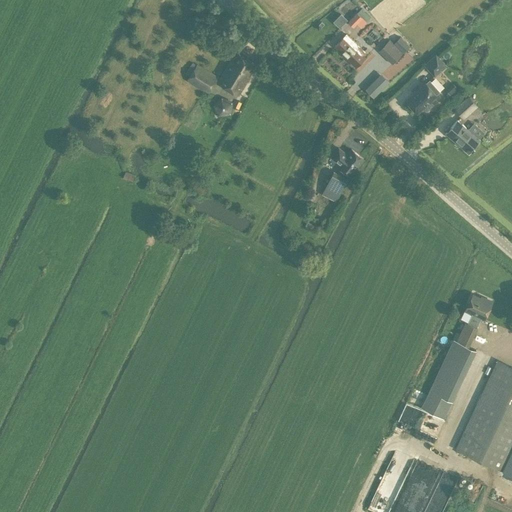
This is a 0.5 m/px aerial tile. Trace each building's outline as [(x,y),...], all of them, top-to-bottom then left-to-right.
[(368,20),(371,16),(362,7),(359,10),(368,20)] [(357,13),(349,22),(354,27),(357,23),(361,27),(366,22),(357,13)] [(341,14),(334,21),(340,27),(347,20),(341,14)] [(362,60),(359,57),(362,54),(364,51),(346,34),(335,46),(350,61),(356,67),(362,60)] [(390,39),(379,51),(392,64),(410,45),(400,37),(394,44),(390,39)] [(239,94),(257,64),(235,53),(221,78),(219,77),(218,78),(197,65),(187,81),(209,93),(216,81),(218,83),(219,82),(239,94)] [(445,65),(436,55),(425,64),(435,75),(445,65)] [(365,87),(374,96),(390,80),(382,71),(365,87)] [(440,92),(429,80),(406,100),(417,112),(440,92)] [(239,111),(246,96),(240,93),(233,108),(239,111)] [(220,96),(213,109),(228,116),(235,103),(220,96)] [(474,104),(468,97),(456,108),(462,115),(474,104)] [(467,153),(479,139),(456,120),(445,133),(467,153)] [(331,157),(340,163),(339,165),(350,174),(363,159),(351,149),(347,155),(338,148),(331,157)] [(122,178),(132,182),(135,176),(125,171),(122,178)] [(339,176),(339,177),(332,174),(322,194),(337,201),(347,180),(339,176)] [(472,313),(462,335),(472,339),(478,328),(477,328),(481,318),(484,319),(492,302),(485,298),(484,300),(473,294),(465,310),(472,313)] [(452,401),(476,350),(453,339),(430,390),(452,401)] [(456,448),(503,470),(511,474),(511,366),(497,360),(456,448)] [(409,468),(392,511),(421,511),(434,477),(409,468)] [(385,511),(388,511),(389,506),(385,505),(386,500),(374,498),(372,510),(385,511)]
